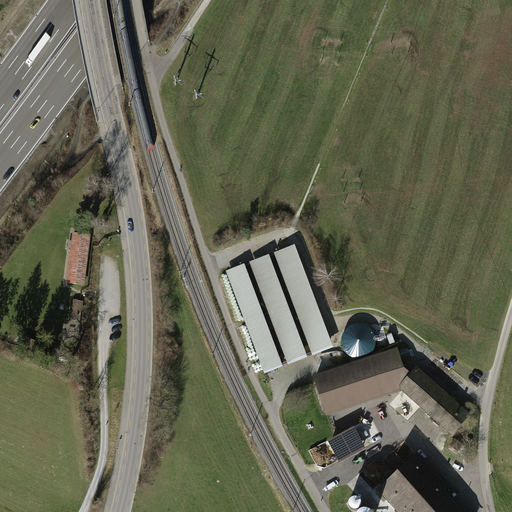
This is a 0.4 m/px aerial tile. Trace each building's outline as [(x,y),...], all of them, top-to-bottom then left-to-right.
[(89,235),(75,233),(68,283),(83,285),(89,235)] [(291,249),(229,272),(266,370),(328,347),(291,249)] [(75,300),(73,319),(76,319),(77,310),(82,310),(82,301),(75,300)] [(396,351),(315,378),(327,414),(402,389),(453,434),(468,416),(416,370),(408,379),(404,375),(396,351)] [(349,433),(319,450),(323,458),(334,453),(338,461),(349,456),(344,447),(353,442),(349,433)] [(358,450),(353,442),(344,447),(349,456),(358,450)] [(328,467),(338,461),(334,453),(323,458),(328,467)] [(419,457),(414,462),(420,469),(425,464),(419,457)] [(414,462),(382,491),(400,511),(407,511),(408,511),(457,511),(440,492),(446,487),(425,464),(420,469),(414,462)]
